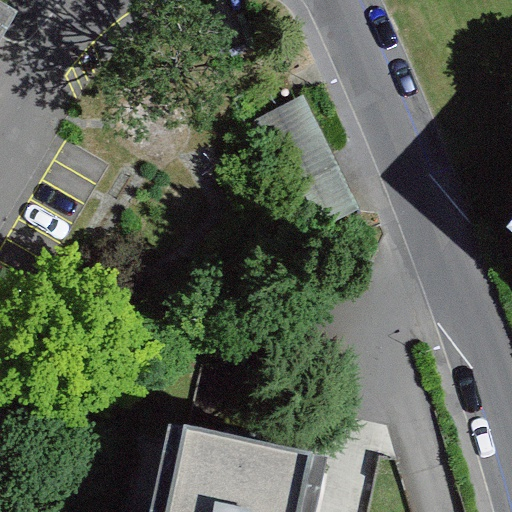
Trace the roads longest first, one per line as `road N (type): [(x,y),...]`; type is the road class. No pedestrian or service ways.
road 1 (residential): [(511,448),(335,0)]
road 2 (unknown): [(342,511),(381,323),(398,278),(435,245)]
